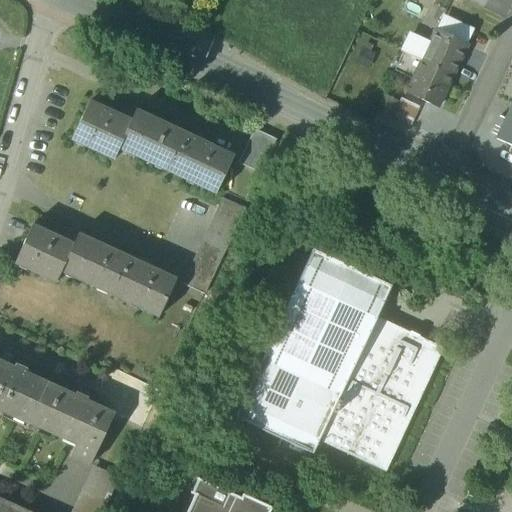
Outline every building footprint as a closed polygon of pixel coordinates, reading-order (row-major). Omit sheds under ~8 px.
[(427,11),(406,1),(401,12),(422,21),(427,11)] [(467,46),(436,31),(421,63),(452,77),(467,46)] [(452,77),(421,63),(406,94),(437,108),(452,77)] [(399,103),(385,96),(378,111),(392,118),(399,103)] [(420,108),(400,99),(399,103),(392,118),(411,126),(420,108)] [(232,157),(136,112),(136,111),(135,111),(130,122),(90,103),(89,102),(71,142),(113,162),(118,150),(215,196),(233,157),(232,156),(232,157)] [(511,108),(497,140),(511,146),(511,108)] [(276,141),(256,131),(251,142),(271,151),(276,141)] [(251,142),(249,141),(240,163),(261,173),(271,151),(251,142)] [(244,209),(222,199),(216,213),(237,223),(244,209)] [(237,223),(216,213),(202,242),(224,253),(237,223)] [(175,281),(78,236),(74,245),(32,227),(15,265),(55,284),(60,273),(158,318),(175,281)] [(224,253),(202,242),(197,253),(219,263),(224,253)] [(312,250),(234,418),(312,455),(318,442),(385,473),(443,349),(423,340),(424,336),(416,332),(408,329),(406,332),(376,318),(391,287),(312,250)] [(219,263),(197,253),(182,285),(204,295),(219,263)] [(25,372),(15,367),(14,370),(0,364),(0,417),(26,429),(29,423),(46,385),(24,375),(25,372)] [(159,392),(136,381),(119,417),(142,428),(159,392)] [(113,416),(85,402),(86,399),(76,394),(74,398),(47,385),(46,385),(29,423),(75,445),(70,457),(89,466),(113,416)] [(95,468),(79,503),(98,511),(102,511),(118,479),(95,468)] [(230,494),(197,479),(196,480),(197,481),(191,493),(190,493),(190,494),(194,496),(186,511),(268,511),(270,510),(271,509),(241,495),(240,499),(230,494)] [(22,511),(0,502),(0,511),(22,511)] [(98,511),(79,503),(74,511),(98,511)]
